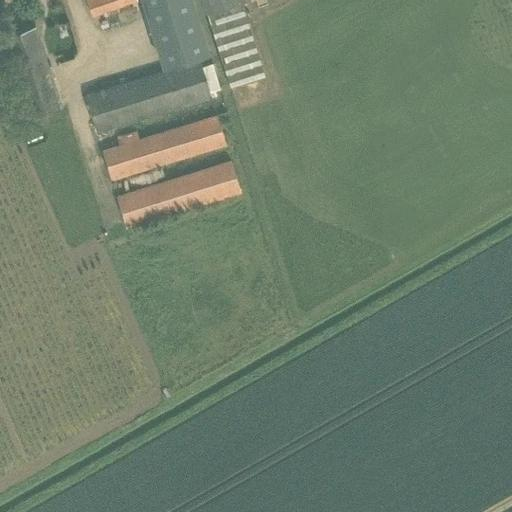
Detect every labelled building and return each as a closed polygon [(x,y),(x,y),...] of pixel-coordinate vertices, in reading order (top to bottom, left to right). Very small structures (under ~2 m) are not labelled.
[(85,0),(91,15),(110,8),(133,0),(85,0)] [(200,0),(204,13),(206,13),(245,0),(200,0)] [(4,35),(30,117),(62,107),(35,25),(4,35)] [(200,57),(85,93),(97,133),(212,97),(200,57)] [(102,149),(111,179),(227,144),(217,113),(138,137),(136,129),(117,135),(120,143),(102,149)] [(231,159),(117,195),(126,228),(241,192),(231,159)]
